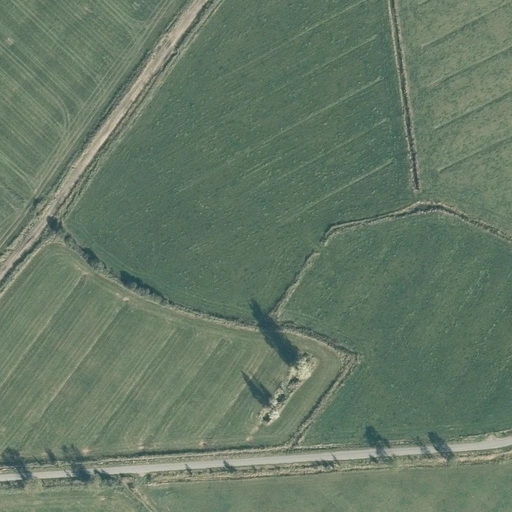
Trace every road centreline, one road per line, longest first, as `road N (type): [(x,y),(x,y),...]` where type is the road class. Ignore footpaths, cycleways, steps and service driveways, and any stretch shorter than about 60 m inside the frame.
road 1 (unclassified): [(0,477),(306,460),(511,438)]
road 2 (track): [(214,0),(0,283)]
